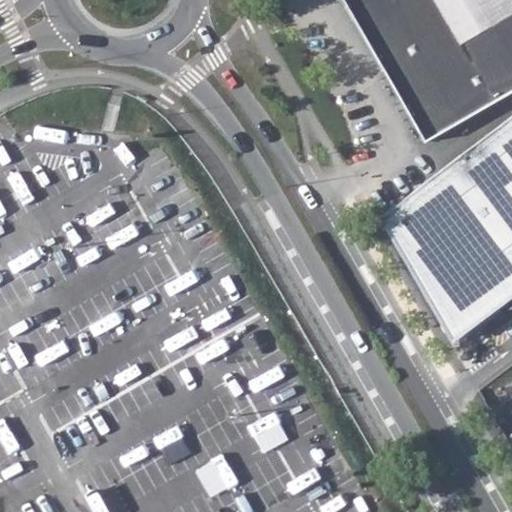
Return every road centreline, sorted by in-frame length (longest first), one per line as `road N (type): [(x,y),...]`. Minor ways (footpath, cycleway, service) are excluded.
road 1 (secondary): [(493,511),(212,0)]
road 2 (secondary): [(165,35),(447,511)]
